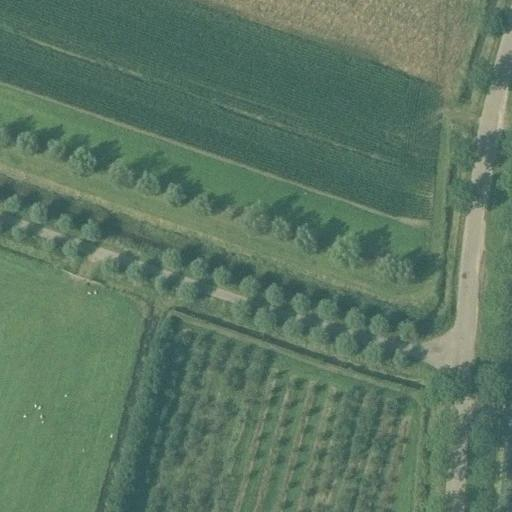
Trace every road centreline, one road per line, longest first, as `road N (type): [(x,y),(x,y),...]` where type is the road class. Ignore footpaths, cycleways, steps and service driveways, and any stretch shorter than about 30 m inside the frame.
road 1 (unclassified): [(464,363),(366,340),(0,218)]
road 2 (unclassified): [(464,363),(475,212),(511,31)]
road 3 (unclassified): [(454,511),(464,363)]
